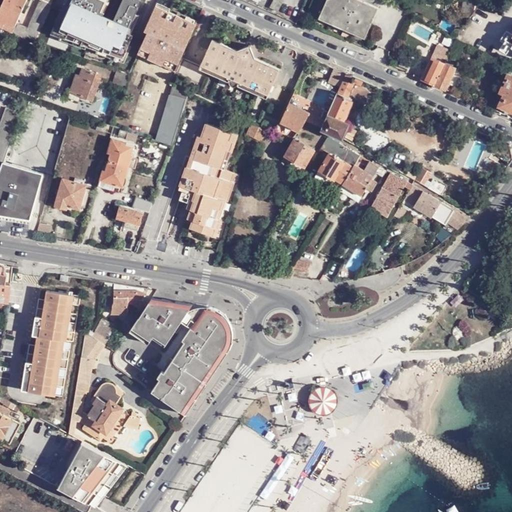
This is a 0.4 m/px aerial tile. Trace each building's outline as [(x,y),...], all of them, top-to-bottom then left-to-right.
[(4,0),(4,1),(0,10),(0,26),(14,31),(18,24),(27,0),(4,0)] [(276,0),(273,0),(270,8),(279,12),(283,3),(276,0)] [(350,0),(326,0),(319,16),(366,37),(378,10),(363,2),(362,6),(350,0)] [(494,1),(491,6),(498,11),(499,11),(502,6),(494,1)] [(13,32),(35,40),(42,24),(48,10),(41,7),(31,29),(18,24),(14,31),(13,32)] [(71,15),(69,21),(65,28),(85,37),(86,35),(95,39),(103,22),(94,17),(95,16),(75,7),(71,15)] [(145,41),(138,54),(175,70),(194,26),(189,24),(190,21),(176,14),(175,18),(168,15),(155,9),(145,31),(149,33),(145,41)] [(206,49),(201,62),(222,71),(219,78),(228,82),(231,75),(269,90),(279,69),(203,36),(198,45),(206,49)] [(451,52),(439,46),(424,80),(436,85),(445,64),(451,52)] [(193,81),(198,69),(200,64),(183,57),(176,73),(193,81)] [(200,64),(198,69),(219,78),(222,71),(201,62),(200,64)] [(456,69),(445,64),(436,85),(446,90),(456,69)] [(78,74),(71,92),(82,96),(82,97),(93,101),(102,75),(85,68),(82,76),(78,74)] [(346,73),(337,69),(330,84),(339,88),(342,82),(346,73)] [(123,90),(128,74),(118,70),(112,85),(123,90)] [(505,94),(501,106),(511,110),(511,75),(509,74),(502,93),(505,94)] [(231,75),(228,82),(266,99),(269,90),(231,75)] [(342,82),(339,88),(337,92),(344,95),(348,85),(342,82)] [(190,91),(173,84),(156,141),(169,144),(172,145),(187,99),(190,91)] [(324,120),(321,127),(343,138),(349,124),(344,122),(353,99),(344,95),(337,92),(328,112),(324,120)] [(309,112),(290,102),(281,122),(299,130),(300,131),(305,119),(309,112)] [(0,169),(0,170),(3,163),(6,155),(21,114),(7,109),(0,126),(0,169)] [(305,119),(321,127),(324,120),(321,118),(309,112),(305,119)] [(109,125),(99,122),(97,129),(106,133),(109,125)] [(281,122),(276,133),(292,141),(295,138),(299,130),(281,122)] [(195,212),(190,228),(211,235),(216,219),(214,218),(218,207),(214,206),(217,198),(227,202),(233,183),(230,181),(233,173),(217,167),(224,150),(228,151),(231,141),(227,140),(230,132),(206,124),(201,138),(206,139),(201,151),(197,150),(184,186),(194,190),(192,198),(197,200),(194,211),(195,212)] [(253,124),(247,138),(261,145),(268,131),(253,124)] [(129,132),(123,130),(121,129),(118,137),(126,140),(129,132)] [(356,164),(361,155),(330,137),(322,150),(330,155),(316,177),(331,187),(334,181),(343,187),(344,184),(352,170),(356,164)] [(104,170),(100,185),(114,191),(116,186),(124,186),(136,148),(123,145),(124,142),(114,139),(110,153),(112,154),(107,171),(104,170)] [(297,139),(287,156),(306,166),(315,149),(297,139)] [(0,170),(0,215),(31,220),(44,173),(3,163),(0,170)] [(375,176),(356,164),(352,170),(344,184),(362,195),(363,196),(375,176)] [(424,169),(418,180),(425,184),(431,173),(424,169)] [(408,181),(390,171),(371,205),(387,216),(408,181)] [(65,178),(56,205),(67,209),(69,206),(80,209),(88,185),(65,178)] [(343,187),(340,191),(358,202),(362,195),(344,184),(343,187)] [(471,217),(413,184),(406,196),(418,202),(414,207),(445,225),(447,223),(451,217),(464,225),(466,223),(471,217)] [(184,191),(181,200),(188,202),(190,194),(184,191)] [(133,207),(150,212),(153,202),(137,196),(133,207)] [(406,196),(404,201),(414,207),(418,202),(406,196)] [(122,207),(118,218),(127,220),(127,225),(140,229),(144,213),(122,207)] [(394,216),(403,222),(408,213),(399,208),(394,216)] [(447,223),(459,230),(464,225),(451,217),(447,223)] [(390,271),(398,268),(393,256),(382,261),(387,272),(390,271)] [(298,261),(293,269),(306,272),(311,263),(298,261)] [(0,282),(11,285),(12,266),(0,264),(0,282)] [(0,300),(9,302),(11,285),(0,282),(0,300)] [(48,289),(47,299),(49,299),(47,315),(72,319),(76,294),(48,289)] [(142,290),(116,290),(116,303),(115,303),(114,314),(131,314),(129,304),(133,303),(140,307),(144,301),(148,294),(142,290)] [(49,299),(47,299),(40,297),(37,314),(47,315),(49,299)] [(152,299),(131,329),(141,334),(127,352),(127,361),(157,381),(160,377),(157,376),(161,370),(164,372),(185,340),(182,337),(191,325),(196,328),(207,305),(194,301),(152,299)] [(160,377),(152,389),(186,413),(232,346),(234,340),(234,333),(234,327),(232,321),(229,316),(225,312),(221,308),(216,306),(211,305),(207,305),(196,328),(191,325),(182,337),(185,340),(164,372),(161,370),(157,376),(160,377)] [(45,326),(47,315),(37,314),(35,325),(45,326)] [(72,319),(47,315),(45,326),(35,325),(34,333),(38,335),(37,343),(40,344),(36,371),(26,369),(23,388),(56,393),(65,340),(69,340),(72,319)] [(106,317),(96,336),(107,344),(109,345),(120,325),(106,317)] [(462,323),(458,324),(455,326),(453,330),(454,334),(456,337),(459,339),(463,339),(466,337),(469,334),(469,331),(468,327),(465,324),(462,323)] [(96,336),(87,330),(72,420),(78,421),(81,409),(82,398),(84,399),(85,390),(87,391),(91,367),(92,358),(96,358),(107,344),(96,336)] [(40,344),(37,343),(31,342),(26,369),(36,371),(40,344)] [(91,415),(85,425),(83,428),(98,436),(103,427),(107,430),(123,406),(118,403),(122,395),(117,391),(119,384),(119,382),(116,379),(112,378),(105,379),(100,383),(95,393),(97,394),(94,401),(95,402),(88,413),(91,415)] [(12,410),(0,403),(0,410),(9,415),(12,410)] [(133,412),(123,406),(107,430),(103,427),(98,436),(109,442),(111,443),(112,443),(113,443),(114,442),(115,441),(133,412)] [(81,409),(78,421),(85,425),(91,415),(88,413),(81,409)] [(0,410),(0,435),(12,441),(21,421),(9,415),(0,410)] [(144,419),(132,416),(130,423),(142,426),(144,419)] [(72,420),(69,433),(70,433),(75,436),(78,421),(72,420)] [(85,441),(78,453),(82,455),(88,443),(85,441)] [(60,486),(97,506),(105,496),(97,492),(119,460),(88,443),(82,455),(78,453),(60,486)] [(97,492),(105,496),(128,465),(119,460),(97,492)]
